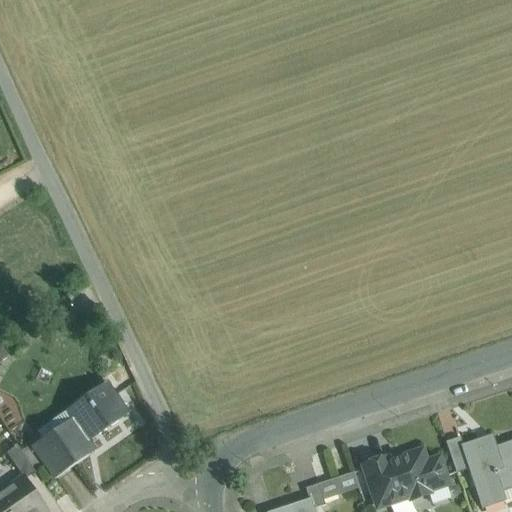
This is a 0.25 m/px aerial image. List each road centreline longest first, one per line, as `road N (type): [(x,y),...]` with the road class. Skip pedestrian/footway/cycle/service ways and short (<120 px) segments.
road 1 (unclassified): [(184,464),(0,64)]
road 2 (residential): [(184,464),(511,352)]
